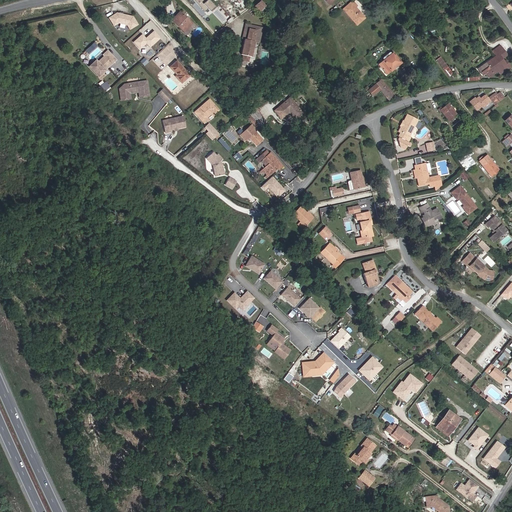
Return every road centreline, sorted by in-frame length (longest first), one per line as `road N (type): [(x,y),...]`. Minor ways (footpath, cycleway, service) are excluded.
road 1 (unclassified): [(481,305),(440,289),(408,262),(399,194),(372,114)]
road 2 (residential): [(303,336),(231,265),(254,222),(273,213)]
road 3 (residential): [(149,143),(235,206),(273,213)]
road 4 (residential): [(372,114),(465,86),(511,84)]
road 5 (residential): [(273,213),(372,114)]
road 6 (motorway): [(58,511),(0,384)]
